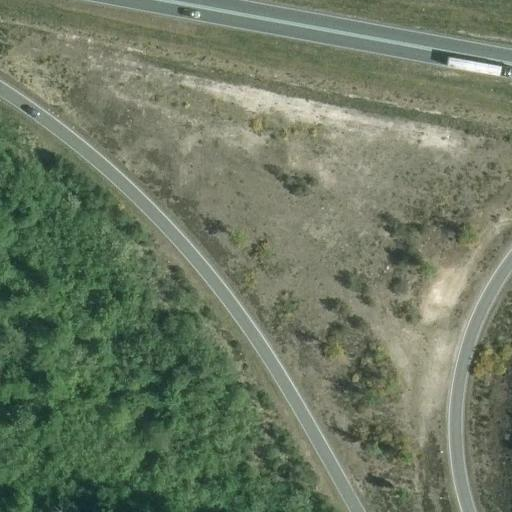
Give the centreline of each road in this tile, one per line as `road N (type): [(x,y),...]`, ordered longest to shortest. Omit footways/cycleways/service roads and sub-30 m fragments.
road 1 (trunk): [(0,89),(133,194),(203,270),(268,360),(357,511)]
road 2 (trunk): [(159,0),(511,64)]
road 3 (trunk): [(467,511),(454,432),(457,391),(473,327),(511,259)]
